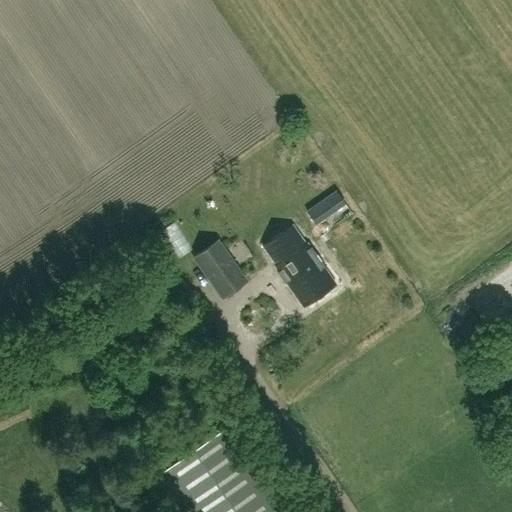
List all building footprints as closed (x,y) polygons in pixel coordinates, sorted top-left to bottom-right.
[(315,224),(344,203),(336,191),(307,212),(315,224)] [(294,223),(264,243),(277,263),(276,264),(304,306),(337,284),(309,242),(307,243),(294,223)] [(181,226),(171,230),(182,258),(191,254),(181,226)] [(217,241),(194,257),(223,298),(246,281),(217,241)] [(181,511),(272,511),(283,504),(229,426),(156,475),(181,511)]
